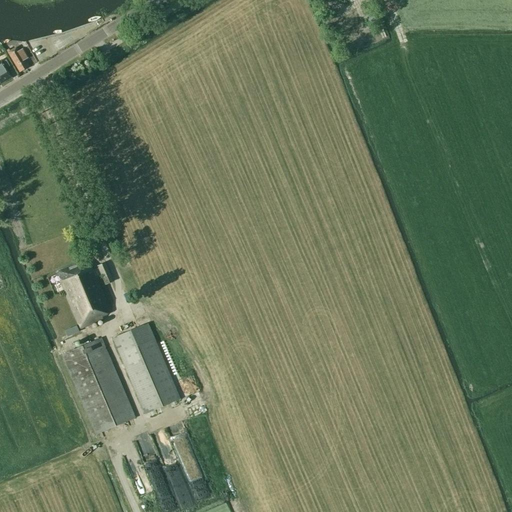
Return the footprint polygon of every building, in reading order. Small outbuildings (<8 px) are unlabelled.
[(379,21),(373,4),(363,8),(369,24),(379,21)] [(40,38),(27,41),(29,53),(42,50),(40,38)] [(20,72),(28,67),(16,47),(8,52),(20,72)] [(5,60),(2,61),(1,60),(0,60),(0,82),(1,83),(11,77),(5,68),(9,66),(5,60)] [(105,285),(112,282),(104,263),(97,266),(97,268),(92,271),(87,259),(56,272),(79,329),(102,319),(101,317),(110,313),(95,278),(101,276),(104,284),(105,285)] [(144,414),(179,399),(147,324),(112,339),(144,414)] [(67,335),(76,332),(74,327),(66,330),(67,335)] [(95,434),(134,418),(100,338),(61,355),(95,434)] [(153,486),(160,511),(169,511),(179,509),(211,499),(205,481),(193,485),(192,483),(170,490),(168,482),(153,486)]
